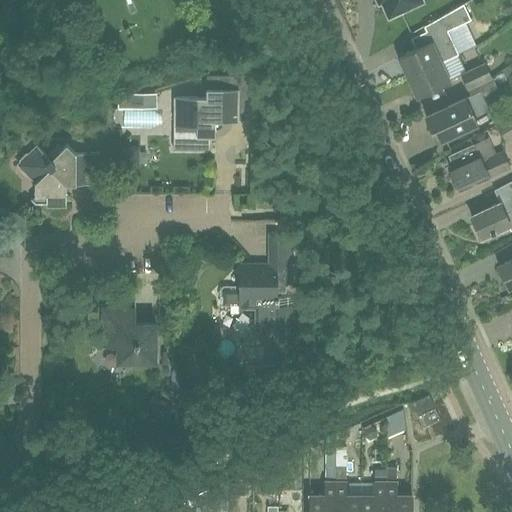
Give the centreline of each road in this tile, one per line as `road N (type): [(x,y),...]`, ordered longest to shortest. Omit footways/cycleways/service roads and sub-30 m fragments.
road 1 (tertiary): [(511,454),(304,0)]
road 2 (residential): [(0,475),(17,450),(30,401),(34,255),(114,245),(165,225),(229,224)]
